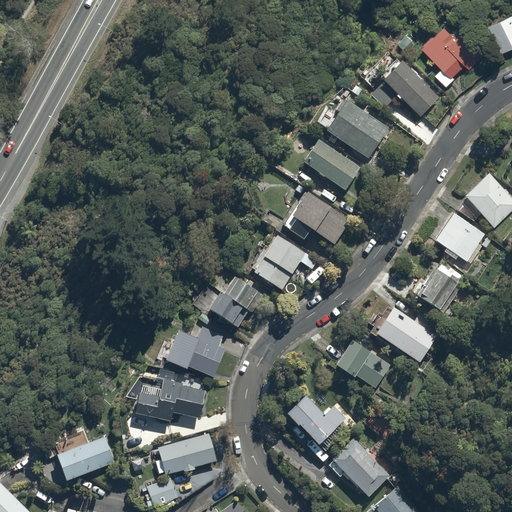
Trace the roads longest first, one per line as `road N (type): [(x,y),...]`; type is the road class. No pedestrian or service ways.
road 1 (residential): [(303,511),(255,461),(244,413),(252,376),(282,335),(362,273),(468,119),(511,85)]
road 2 (secondary): [(81,30),(0,181)]
